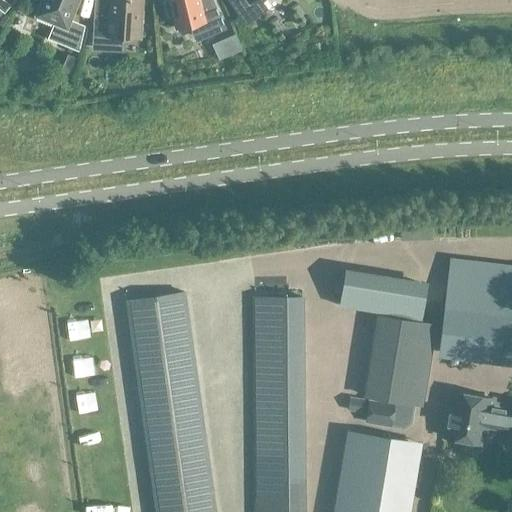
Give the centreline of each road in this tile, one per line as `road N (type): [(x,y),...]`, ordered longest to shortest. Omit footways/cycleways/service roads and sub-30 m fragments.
road 1 (secondary): [(0,213),(389,158),(511,152)]
road 2 (secondary): [(511,123),(387,130),(0,183)]
road 3 (residential): [(354,0),(511,1)]
